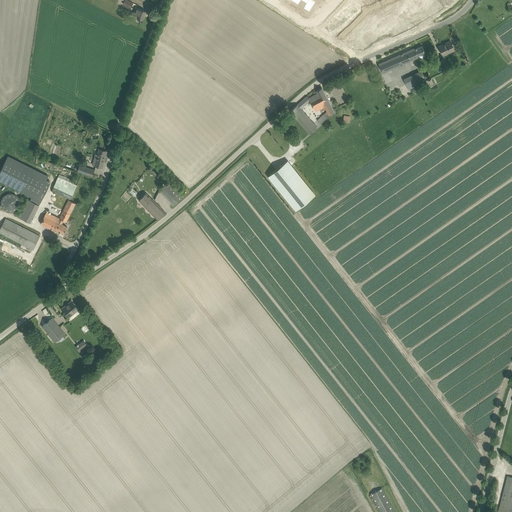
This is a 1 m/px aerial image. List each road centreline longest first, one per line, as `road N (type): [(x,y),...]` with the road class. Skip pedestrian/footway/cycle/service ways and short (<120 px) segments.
road 1 (unclassified): [(69,287),(171,213),(312,85),(453,18),(473,0)]
road 2 (unclassified): [(69,287),(63,269),(106,180),(167,0)]
road 3 (tertiary): [(480,511),(511,392)]
